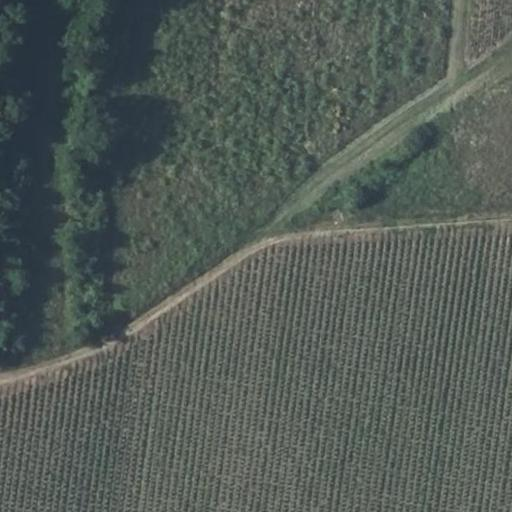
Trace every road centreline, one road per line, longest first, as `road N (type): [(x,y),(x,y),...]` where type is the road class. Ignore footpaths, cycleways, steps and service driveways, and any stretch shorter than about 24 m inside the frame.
road 1 (track): [(0,378),(65,361),(245,252),(511,238)]
road 2 (track): [(245,252),(511,37)]
